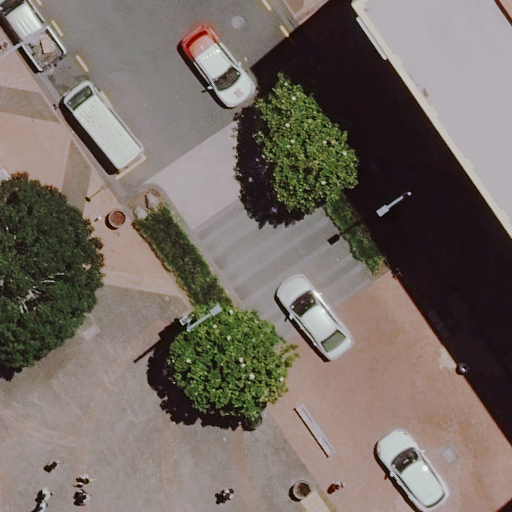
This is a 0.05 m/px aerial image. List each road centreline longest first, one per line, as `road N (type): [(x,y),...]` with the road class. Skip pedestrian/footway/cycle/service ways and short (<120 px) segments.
road 1 (residential): [(252,199),(467,511)]
road 2 (unclassified): [(252,199),(154,0)]
